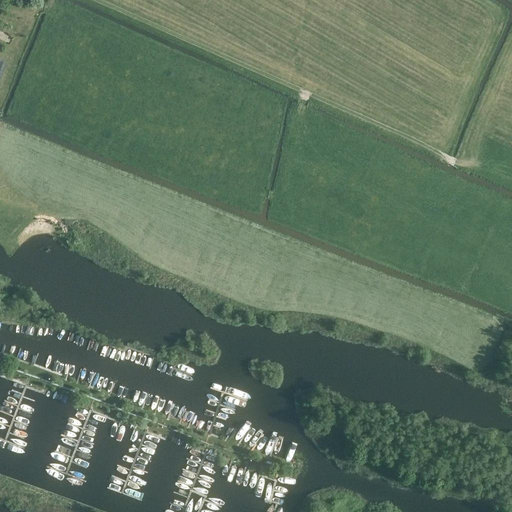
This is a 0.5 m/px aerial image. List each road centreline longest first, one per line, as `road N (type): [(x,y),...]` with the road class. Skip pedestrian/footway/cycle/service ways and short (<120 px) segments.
road 1 (track): [(306,92),(99,0)]
road 2 (track): [(457,163),(306,92)]
